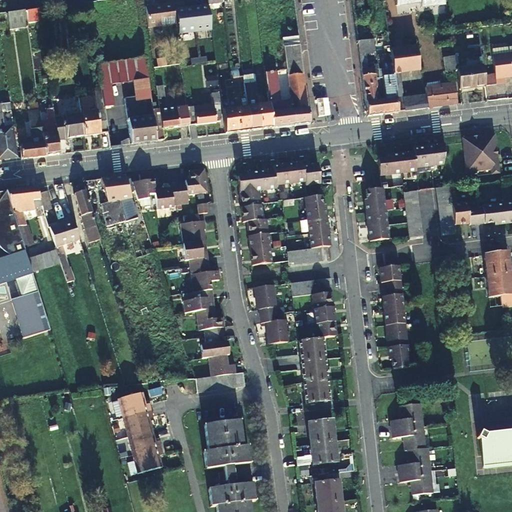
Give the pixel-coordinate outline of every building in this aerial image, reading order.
[(65,6),(67,20),(90,17),(88,3),(65,6)] [(172,4),(145,8),(148,29),(175,25),(172,4)] [(179,35),(211,31),(208,9),(201,10),(201,8),(192,10),(192,11),(185,12),(185,10),(176,12),(179,35)] [(38,10),(27,11),(29,24),(40,22),(38,10)] [(25,13),(24,12),(8,14),(10,30),(27,27),(25,13)] [(291,70),(288,70),(292,100),(280,102),(276,72),(265,74),(269,106),(271,129),(310,125),(299,38),(287,39),(291,70)] [(382,115),(381,100),(378,101),(371,41),(357,42),(367,117),(382,115)] [(415,46),(390,50),(392,66),(393,74),(419,71),(415,46)] [(457,71),(456,69),(454,51),(443,53),(445,72),(457,71)] [(510,76),(508,55),(492,57),(495,85),(504,84),(503,77),(510,76)] [(124,100),(128,122),(151,118),(152,118),(151,111),(144,59),(142,59),(107,64),(110,86),(136,82),(139,101),(135,102),(135,98),(124,100)] [(113,106),(110,86),(107,64),(97,65),(101,88),(104,108),(113,106)] [(393,74),(392,66),(381,67),(385,100),(381,100),(382,115),(398,113),(398,111),(396,98),(393,74)] [(482,66),(456,69),(457,71),(459,90),(484,86),(482,66)] [(239,133),(236,110),(231,71),(224,72),(228,100),(221,101),(225,135),(239,133)] [(205,77),(206,88),(218,87),(217,76),(205,77)] [(425,88),(426,94),(428,107),(428,109),(457,105),(454,84),(425,88)] [(159,109),(162,128),(188,125),(186,108),(166,111),(162,86),(156,86),(159,109)] [(260,131),(255,88),(255,87),(245,88),(246,98),(250,132),(260,131)] [(260,131),(271,129),(269,106),(264,106),(261,87),(255,88),(260,131)] [(107,134),(104,108),(101,88),(95,89),(97,112),(81,114),(84,137),(107,134)] [(188,125),(189,126),(196,125),(196,126),(215,123),(221,122),(218,97),(217,94),(210,95),(210,98),(211,105),(186,108),(188,125)] [(396,98),(398,111),(428,107),(426,94),(396,98)] [(250,132),(246,98),(242,99),(243,109),(236,110),(239,133),(250,132)] [(0,104),(0,114),(11,113),(10,103),(0,104)] [(81,114),(80,105),(52,109),(52,110),(57,140),(84,137),(81,114)] [(162,128),(159,109),(151,111),(152,118),(156,144),(164,143),(162,128)] [(59,156),(57,140),(52,110),(46,111),(50,135),(43,136),(46,157),(59,156)] [(43,136),(39,113),(23,115),(25,142),(19,142),(22,161),(46,157),(43,136)] [(156,144),(152,118),(151,118),(128,122),(131,147),(156,144)] [(0,128),(0,160),(17,158),(13,127),(0,128)] [(494,134),(462,139),(466,173),(490,170),(491,174),(499,173),(494,134)] [(443,164),(444,144),(427,147),(429,160),(430,165),(443,164)] [(429,160),(427,147),(413,148),(413,152),(414,162),(429,160)] [(399,154),(400,164),(414,162),(413,152),(399,154)] [(400,164),(399,154),(390,155),(391,158),(391,165),(400,164)] [(377,160),(378,166),(391,165),(391,158),(377,160)] [(276,185),(305,181),(303,166),(303,162),(274,166),(274,170),(276,185)] [(414,162),(400,164),(401,173),(416,172),(415,167),(414,162)] [(303,166),(305,181),(306,185),(320,183),(318,164),(303,166)] [(401,173),(400,164),(391,165),(392,174),(401,173)] [(391,165),(378,166),(379,176),(392,174),(391,165)] [(241,208),(261,206),(259,191),(277,189),(276,185),(274,170),(251,172),(252,176),(237,177),(241,208)] [(203,171),(189,173),(190,181),(186,181),(186,186),(187,191),(179,192),(180,205),(188,204),(188,196),(205,193),(203,171)] [(153,173),(139,175),(140,183),(132,184),(138,202),(149,201),(148,196),(155,195),(155,190),(153,173)] [(111,178),(126,227),(134,225),(131,213),(134,212),(135,209),(124,177),(111,178)] [(111,178),(100,180),(110,212),(103,214),(110,233),(126,227),(111,178)] [(6,192),(23,247),(32,244),(21,213),(34,211),(44,208),(38,191),(38,189),(37,188),(6,192)] [(172,193),(171,188),(162,189),(163,194),(155,195),(158,211),(174,209),(173,206),(180,205),(179,192),(172,193)] [(47,189),(38,191),(44,208),(45,212),(53,209),(47,189)] [(366,210),(384,208),(382,189),(381,189),(366,191),(368,205),(365,205),(366,210)] [(403,199),(416,198),(416,190),(403,192),(402,192),(403,199)] [(0,284),(13,280),(19,299),(12,301),(25,341),(51,333),(32,273),(31,272),(25,252),(23,247),(6,192),(1,196),(0,197),(0,247),(1,249),(9,247),(12,256),(11,257),(0,260),(0,284)] [(85,192),(74,195),(84,230),(96,226),(85,192)] [(437,203),(450,202),(449,194),(436,195),(437,203)] [(312,249),(314,249),(322,248),(328,247),(331,247),(326,209),(324,209),(322,197),(305,199),(312,249)] [(511,201),(502,203),(504,214),(511,213),(511,201)] [(466,203),(451,205),(453,221),(455,221),(482,217),(481,208),(467,209),(466,203)] [(502,203),(490,205),(492,216),(504,214),(502,203)] [(206,205),(197,206),(198,215),(207,214),(206,205)] [(481,206),(481,208),(482,217),(492,216),(490,205),(481,206)] [(261,206),(241,208),(243,223),(247,223),(263,220),(261,206)] [(451,215),(450,208),(438,209),(439,216),(451,215)] [(368,228),(386,226),(385,210),(366,212),(368,228)] [(404,213),(405,220),(419,218),(418,212),(404,213)] [(497,224),(505,223),(504,214),(492,216),(492,222),(496,221),(497,224)] [(199,232),(203,232),(205,232),(204,222),(199,222),(198,215),(182,217),(183,225),(180,225),(183,244),(200,242),(199,232)] [(452,222),(451,215),(439,216),(439,223),(452,222)] [(50,228),(57,249),(80,242),(73,220),(50,228)] [(263,220),(247,223),(249,237),(268,234),(266,220),(263,220)] [(453,229),(452,222),(439,223),(440,230),(453,229)] [(407,234),(420,232),(420,225),(406,227),(407,234)] [(387,228),(368,230),(369,242),(388,240),(387,228)] [(420,232),(407,234),(407,239),(407,240),(421,239),(420,232)] [(271,264),(268,234),(249,237),(253,266),(271,264)] [(223,347),(223,344),(222,337),(221,330),(223,329),(222,320),(215,321),(213,312),(211,292),(210,282),(218,281),(218,273),(209,274),(208,266),(205,250),(201,250),(200,242),(183,244),(185,261),(190,261),(191,269),(195,301),(182,303),(184,315),(195,314),(197,332),(202,331),(203,339),(204,346),(199,347),(201,360),(210,359),(212,375),(234,372),(234,367),(227,368),(226,357),(228,356),(227,346),(223,347)] [(314,249),(316,263),(323,262),(322,248),(314,249)] [(57,249),(49,252),(53,264),(53,265),(61,262),(57,249)] [(316,263),(314,249),(312,249),(307,250),(309,263),(316,263)] [(302,264),(301,250),(293,251),(295,265),(302,264)] [(287,252),(288,266),(295,265),(293,251),(287,252)] [(49,252),(42,254),(42,255),(46,267),(53,265),(53,264),(49,252)] [(496,255),(499,276),(510,275),(508,253),(496,255)] [(42,254),(35,257),(39,270),(46,267),(42,255),(42,254)] [(496,255),(484,256),(486,278),(499,276),(496,255)] [(35,257),(27,259),(31,272),(39,270),(35,257)] [(398,267),(383,269),(384,282),(388,282),(389,288),(401,287),(398,267)] [(511,305),(511,289),(511,282),(511,281),(511,274),(510,275),(499,276),(501,297),(504,297),(505,306),(511,305)] [(489,299),(501,297),(499,276),(486,278),(489,299)] [(318,279),(319,293),(326,292),(325,278),(318,279)] [(318,279),(310,280),(312,294),(315,293),(319,293),(318,279)] [(298,295),(296,281),(290,282),(292,296),(298,295)] [(303,281),(296,281),(298,295),(305,295),(303,281)] [(257,298),(258,306),(275,304),(273,285),(253,287),(255,299),(257,298)] [(401,288),(389,290),(390,294),(385,295),(387,310),(403,308),(401,288)] [(332,297),(316,298),(317,311),(334,309),(332,297)] [(258,310),(259,318),(274,316),(273,309),(275,308),(275,304),(258,306),(258,310)] [(317,311),(318,320),(335,318),(334,309),(317,311)] [(403,309),(387,311),(388,325),(405,323),(403,309)] [(268,325),(268,326),(285,324),(284,323),(274,324),(274,316),(259,318),(260,325),(263,325),(268,325)] [(321,340),(323,340),(337,338),(336,323),(319,325),(321,340)] [(285,324),(268,326),(270,337),(267,337),(268,347),(287,344),(285,324)] [(406,329),(389,331),(390,338),(388,338),(389,347),(407,345),(406,329)] [(311,341),(313,362),(325,360),(323,340),(321,340),(311,341)] [(300,363),(313,362),(311,341),(298,343),(300,363)] [(408,350),(389,352),(390,355),(392,355),(394,368),(410,367),(408,350)] [(325,360),(313,362),(316,382),(328,381),(325,360)] [(316,382),(313,362),(300,363),(303,384),(316,382)] [(242,373),(235,374),(237,387),(243,386),(242,373)] [(237,387),(235,374),(227,375),(221,376),(214,376),(212,377),(207,378),(201,378),(194,379),(196,393),(202,392),(209,391),(216,390),(222,389),(229,388),(237,387)] [(328,381),(316,382),(319,410),(332,408),(332,401),(330,402),(328,381)] [(319,410),(316,382),(303,384),(305,405),(304,405),(304,412),(319,410)] [(126,418),(154,411),(152,404),(148,405),(145,394),(121,400),(126,418)] [(391,432),(422,429),(420,407),(399,409),(401,423),(390,424),(391,432)] [(130,436),(154,430),(151,419),(156,418),(154,411),(126,418),(130,436)] [(224,467),(225,472),(218,473),(220,483),(226,483),(227,488),(207,490),(210,508),(215,507),(215,511),(249,511),(249,503),(254,502),(252,484),(234,487),(231,466),(249,464),(247,447),(243,447),(240,421),(204,425),(207,451),(203,451),(206,469),(224,467)] [(322,444),(335,442),(333,421),(320,422),(322,444)] [(308,445),(322,444),(320,422),(306,424),(308,445)] [(422,429),(391,432),(392,441),(402,440),(404,453),(407,453),(425,451),(422,429)] [(135,455),(163,448),(162,441),(157,442),(154,430),(130,436),(135,455)] [(511,431),(485,434),(497,439),(497,442),(501,441),(500,437),(511,435),(511,431)] [(511,435),(500,437),(501,441),(497,442),(497,439),(485,434),(481,432),(478,439),(481,440),(483,466),(511,464),(511,435)] [(335,442),(322,444),(325,465),(338,464),(335,442)] [(325,465),(322,444),(308,445),(310,467),(325,465)] [(163,448),(135,455),(140,473),(163,467),(160,456),(165,455),(163,448)] [(425,451),(407,453),(408,466),(397,468),(398,476),(430,473),(427,451),(425,451)] [(430,473),(398,476),(399,485),(410,484),(411,497),(432,495),(430,473)] [(329,504),(342,503),(340,482),(342,482),(341,474),(326,476),(329,504)] [(329,504),(326,476),(311,478),(311,485),(312,485),(315,506),(329,504)] [(329,504),(329,511),(343,511),(342,503),(329,504)]
